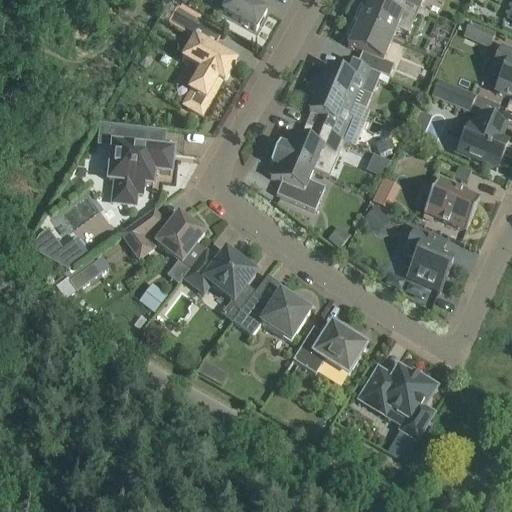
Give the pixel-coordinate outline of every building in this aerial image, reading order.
[(260,0),(229,0),(222,13),(256,32),(267,13),(256,7),(260,0)] [(410,8),(392,0),(385,0),(381,10),(367,4),(364,10),(360,8),(353,24),(392,41),(397,31),(408,36),(416,17),(426,21),(429,15),(410,8)] [(222,36),(180,12),(177,10),(168,26),(194,41),(183,61),(201,72),(189,93),(191,94),(183,108),(202,119),(222,84),(224,85),(236,64),(214,51),(222,36)] [(357,67),(381,77),(389,80),(394,67),(383,62),(392,41),(353,24),(346,41),(350,43),(348,49),(362,55),(357,67)] [(496,36),(469,26),(463,40),(489,51),(496,36)] [(511,53),(502,49),(490,74),(501,79),(495,94),(511,101),(511,53)] [(313,90),(353,106),(358,93),(371,98),(381,77),(357,67),(343,61),(338,73),(328,69),(322,84),(317,82),(313,90)] [(476,99),(438,83),(431,100),(469,116),(476,99)] [(314,131),(344,144),(351,147),(360,125),(347,120),(353,106),(313,90),(310,98),(315,101),(309,115),(319,119),(314,131)] [(508,144),(501,141),(506,129),(479,117),(473,129),(469,127),(464,139),(462,139),(455,156),(469,162),(470,160),(497,172),(508,144)] [(173,153),(167,152),(146,150),(148,134),(99,128),(97,144),(113,145),(110,169),(117,170),(113,205),(135,207),(136,196),(142,197),(143,187),(153,188),(154,174),(170,176),(173,153)] [(275,156),(313,172),(318,161),(334,168),(344,144),(314,131),(306,128),(300,141),(289,136),(284,148),(279,146),(275,156)] [(308,183),(313,172),(275,156),(271,166),(276,168),(270,181),(281,185),(276,198),(315,214),(325,190),(308,183)] [(374,157),(369,174),(384,178),(389,161),(374,157)] [(373,204),(390,213),(402,190),(386,180),(373,204)] [(479,202),(472,199),(437,184),(424,216),(466,234),(479,202)] [(384,234),(391,217),(372,210),(366,227),(384,234)] [(178,217),(176,220),(167,232),(160,227),(151,215),(120,236),(139,262),(153,252),(157,247),(182,267),(204,237),(200,234),(203,231),(189,221),(187,224),(178,217)] [(440,294),(453,265),(440,260),(446,245),(414,231),(404,256),(415,260),(407,280),(440,294)] [(38,239),(31,252),(46,261),(69,273),(89,258),(76,241),(63,251),(48,232),(38,239)] [(234,306),(256,277),(250,273),(250,270),(242,264),(239,264),(226,254),(218,263),(205,253),(183,282),(204,298),(211,288),(234,306)] [(102,259),(95,265),(103,276),(110,270),(102,259)] [(93,262),(67,281),(77,294),(103,276),(95,265),(93,262)] [(153,289),(142,303),(156,314),(167,300),(153,289)] [(293,304),(280,295),(271,309),(266,305),(267,304),(255,295),(233,324),(252,339),(261,326),(291,345),(310,315),(305,312),(305,308),(296,303),(293,304)] [(313,330),(303,347),(292,364),(315,378),(325,364),(348,378),(366,350),(350,340),(351,333),(343,328),(337,331),(332,328),(325,338),(313,330)] [(225,388),(230,376),(203,363),(198,376),(225,388)] [(392,379),(378,371),(358,403),(373,412),(385,420),(402,429),(399,434),(416,444),(418,442),(434,416),(424,410),(437,389),(413,374),(411,377),(398,369),(392,379)]
